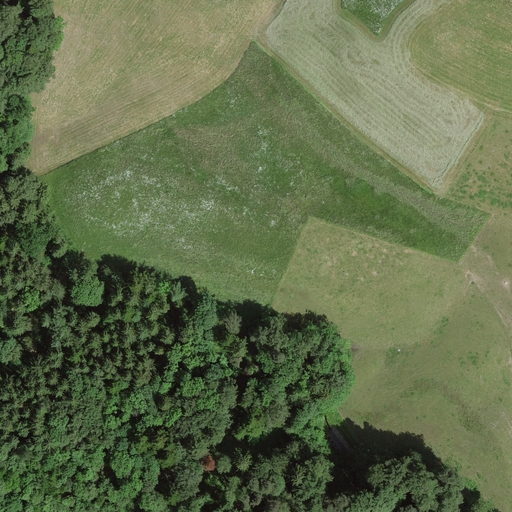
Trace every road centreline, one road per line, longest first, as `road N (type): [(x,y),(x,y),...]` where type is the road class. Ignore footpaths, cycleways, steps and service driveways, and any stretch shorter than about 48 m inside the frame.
road 1 (track): [(270,0),(108,253)]
road 2 (track): [(0,327),(108,253)]
